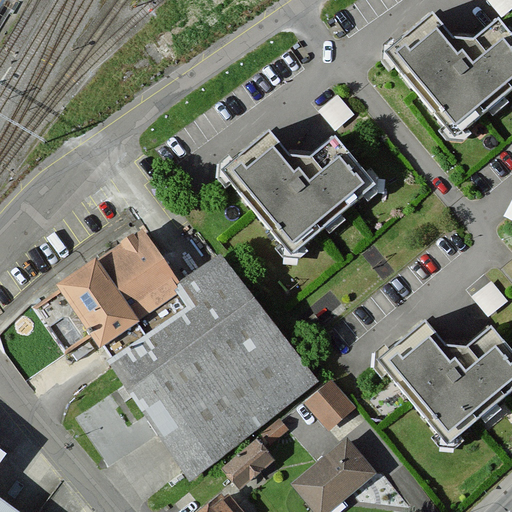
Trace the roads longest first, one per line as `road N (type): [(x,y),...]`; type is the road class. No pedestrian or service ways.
road 1 (residential): [(292,0),(177,80),(0,239)]
road 2 (residential): [(0,372),(115,511)]
